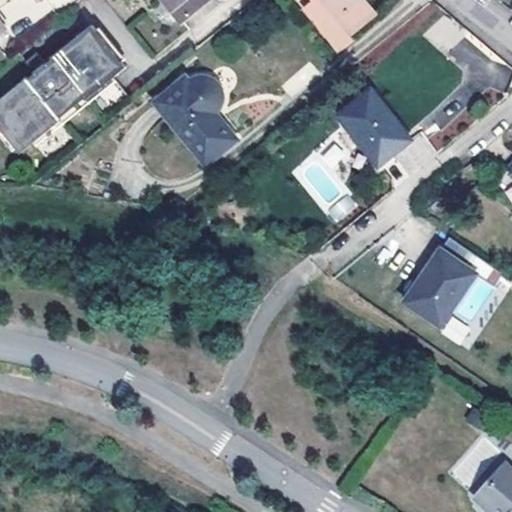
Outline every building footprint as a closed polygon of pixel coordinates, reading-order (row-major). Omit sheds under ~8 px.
[(0,6),(8,25),(45,9),(41,0),(7,0),(0,3),(0,6)] [(163,0),(178,17),(198,0),(163,0)] [(320,0),(348,36),(374,14),(362,0),(320,0)] [(0,127),(19,152),(127,67),(94,25),(50,59),(43,50),(28,62),(35,72),(0,99),(0,127)] [(193,84),(188,78),(158,102),(209,165),(239,140),(218,114),(220,112),(224,105),(225,101),(225,97),(224,93),(223,91),(218,85),(216,83),(208,81),(197,81),(193,84)] [(378,165),(410,140),(371,90),(339,114),(378,165)] [(412,273),(420,279),(410,295),(443,318),(478,267),(445,244),(428,268),(421,263),(412,273)] [(507,463),(490,482),(496,485),(511,467),(507,463)] [(511,511),(511,466),(511,467),(496,485),(490,482),(476,498),(491,511),(492,511),(494,509),(497,511),(511,511)]
